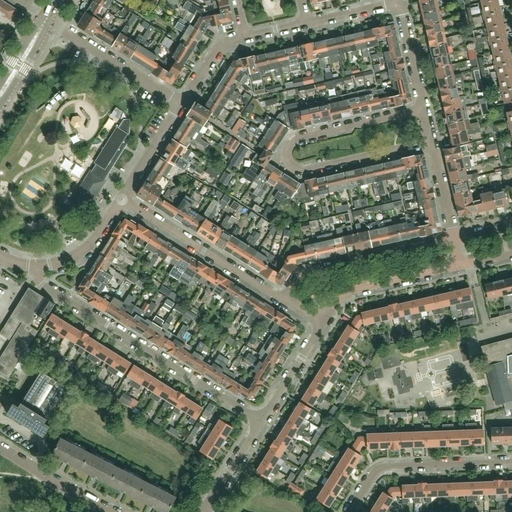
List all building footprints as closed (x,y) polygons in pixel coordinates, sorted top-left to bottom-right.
[(0,0),(0,11),(11,19),(16,10),(0,0)] [(110,4),(113,0),(112,0),(93,0),(93,1),(94,1),(109,10),(119,16),(119,17),(124,17),(128,10),(124,8),(122,12),(110,4)] [(145,0),(143,4),(153,10),(158,1),(156,0),(145,0)] [(230,12),(227,0),(215,0),(212,1),(213,5),(214,10),(215,12),(220,11),(221,14),(230,12)] [(438,10),(436,0),(430,0),(420,2),(422,13),(438,10)] [(500,12),(496,0),(493,0),(481,3),(484,15),(500,12)] [(109,10),(94,1),(92,4),(87,1),(83,8),(87,11),(86,13),(101,22),(109,10)] [(204,33),(208,27),(210,26),(211,27),(216,25),(214,16),(206,18),(204,12),(204,9),(201,9),(192,4),(190,7),(187,12),(195,16),(190,24),(204,33)] [(458,17),(465,16),(463,4),(458,5),(456,5),(458,17)] [(478,6),(470,8),(471,15),(480,14),(478,6)] [(99,39),(106,28),(107,29),(109,25),(114,16),(119,17),(119,16),(109,10),(101,22),(98,27),(91,23),(85,30),(93,35),(99,39)] [(233,24),(230,14),(230,13),(230,12),(221,14),(220,11),(215,12),(214,10),(204,12),(206,18),(214,16),(216,25),(222,24),(224,23),(225,26),(233,24)] [(441,21),(438,10),(422,13),(423,19),(425,24),(441,21)] [(503,24),(500,12),(484,15),(487,28),(503,24)] [(101,22),(86,13),(78,25),(85,30),(91,23),(98,27),(101,22)] [(133,14),(128,22),(133,24),(137,16),(133,14)] [(203,34),(204,33),(190,24),(180,18),(178,22),(184,26),(185,25),(189,28),(184,34),(198,43),(203,34)] [(474,25),(472,18),(469,19),(472,29),(473,30),(475,30),(478,30),(476,24),(474,25)] [(147,30),(150,25),(144,21),(141,26),(147,30)] [(427,35),(443,32),(441,21),(425,24),(427,35)] [(388,41),(387,36),(396,34),(393,22),(386,24),(386,27),(385,27),(378,28),(382,43),(383,42),(385,42),(388,41)] [(505,37),(503,24),(487,28),(490,40),(505,37)] [(109,45),(119,30),(114,27),(112,30),(110,29),(112,26),(109,25),(107,29),(106,28),(99,39),(109,45)] [(150,44),(146,41),(148,40),(147,39),(150,33),(154,27),(150,25),(147,30),(143,36),(142,36),(129,58),(130,59),(130,58),(139,64),(148,51),(146,50),(150,44)] [(121,32),(119,30),(109,45),(112,47),(112,48),(119,52),(128,38),(125,36),(130,28),(126,26),(121,32)] [(378,28),(372,30),(363,32),(367,48),(379,45),(378,44),(382,43),(378,28)] [(367,48),(363,32),(353,34),(357,50),(362,49),(363,57),(369,56),(367,48)] [(427,36),(430,46),(461,39),(460,35),(449,37),(445,38),(443,32),(427,35),(427,36)] [(130,39),(128,38),(119,52),(129,58),(142,36),(139,34),(134,42),(130,39)] [(184,34),(179,43),(181,44),(192,52),(198,43),(184,34)] [(357,50),(353,34),(344,37),(347,52),(351,51),(352,55),(358,54),(357,50)] [(399,49),(396,34),(387,36),(388,41),(385,42),(387,51),(399,49)] [(165,36),(160,44),(168,49),(173,41),(165,36)] [(344,53),(347,52),(344,37),(334,39),(339,61),(339,62),(346,61),(344,53)] [(477,38),(476,37),(471,38),(473,48),(474,51),(479,50),(478,43),(477,38)] [(508,49),(505,37),(490,40),(493,53),(508,49)] [(339,61),(334,39),(324,41),(328,57),(329,57),(330,63),(339,61)] [(448,54),(447,47),(462,44),(461,39),(430,46),(432,57),(448,54)] [(328,57),(324,41),(314,43),(318,59),(320,69),(326,67),(324,58),(328,57)] [(314,43),(313,44),(305,45),(308,62),(318,59),(314,43)] [(174,59),(176,61),(184,66),(185,65),(184,64),(192,52),(181,44),(172,58),(174,59)] [(305,45),(298,47),(295,48),(300,70),(301,71),(306,70),(304,62),(308,62),(305,45)] [(153,63),(161,52),(160,51),(161,50),(157,47),(153,53),(148,50),(148,51),(139,64),(151,72),(156,65),(153,63)] [(300,70),(295,48),(286,50),(285,50),(290,72),(300,70)] [(476,60),(474,51),(473,48),(467,49),(470,61),(476,60)] [(384,57),(385,62),(402,58),(399,49),(387,51),(383,52),(383,53),(378,54),(371,55),(372,59),(379,58),(384,57)] [(511,62),(508,49),(493,53),(496,65),(511,62)] [(290,72),(285,50),(276,52),(281,75),(290,72)] [(164,62),(164,61),(160,59),(160,58),(159,57),(161,54),(162,52),(161,52),(153,63),(156,65),(151,72),(166,82),(166,81),(169,76),(169,73),(172,68),(164,63),(164,62)] [(281,75),(276,52),(266,55),(269,70),(274,69),(276,76),(281,75)] [(435,68),(451,65),(448,54),(432,57),(435,68)] [(256,57),(262,83),(263,82),(262,78),(271,76),(269,70),(266,55),(257,57),(256,57)] [(256,57),(255,57),(246,59),(248,68),(250,75),(254,73),(257,84),(262,83),(256,57)] [(175,79),(184,66),(176,61),(174,64),(166,58),(164,61),(164,62),(164,63),(172,68),(169,73),(169,76),(166,81),(172,85),(175,79)] [(402,58),(385,62),(388,72),(404,68),(402,58)] [(248,68),(246,59),(239,61),(233,62),(232,64),(242,70),(248,68)] [(511,74),(511,65),(511,62),(496,65),(499,78),(511,74)] [(231,66),(227,73),(242,83),(241,84),(244,85),(249,77),(248,77),(248,76),(246,75),(247,73),(242,70),(232,64),(231,66)] [(435,68),(437,79),(453,76),(451,65),(435,68)] [(404,68),(388,72),(390,82),(392,81),(406,78),(404,68)] [(473,71),(476,83),(481,82),(478,70),(473,71)] [(241,84),(242,83),(227,73),(221,82),(234,91),(237,87),(238,88),(241,84)] [(462,74),(453,76),(437,79),(440,90),(456,87),(464,85),(462,74)] [(511,88),(511,74),(499,78),(502,91),(511,88)] [(312,76),(302,78),(304,85),(313,83),(312,76)] [(304,85),(302,78),(293,80),(293,82),(294,87),(294,88),(304,85)] [(410,93),(406,78),(392,81),(393,88),(391,88),(392,91),(399,90),(400,95),(410,93)] [(335,85),(334,80),(324,83),(325,89),(326,89),(335,87),(335,85)] [(239,94),(234,91),(221,82),(215,90),(228,100),(229,99),(234,102),(239,94)] [(314,85),(306,87),(307,93),(315,91),(314,85)] [(381,109),(379,99),(376,87),(366,89),(371,111),(381,109)] [(456,87),(440,90),(442,101),(443,101),(442,101),(458,98),(456,87)] [(511,88),(502,91),(505,104),(508,103),(508,104),(510,111),(506,112),(509,125),(511,124),(511,88)] [(371,111),(366,89),(356,92),(362,113),(371,111)] [(228,100),(215,90),(210,99),(223,108),(228,100)] [(352,115),(346,94),(342,95),(340,90),(336,91),(337,96),(342,118),(352,115)] [(412,102),(410,93),(400,95),(399,90),(392,91),(395,106),(402,104),(412,102)] [(385,98),(379,99),(381,109),(389,107),(390,107),(395,106),(392,91),(384,93),(385,98)] [(243,96),(244,97),(249,101),(251,97),(245,92),(243,96)] [(362,113),(356,92),(346,94),(352,115),(362,113)] [(342,118),(337,96),(327,98),(328,104),(333,120),(342,118)] [(465,108),(464,104),(465,104),(463,96),(458,98),(442,101),(443,101),(445,112),(465,108)] [(222,109),(223,108),(210,99),(204,108),(211,113),(217,118),(222,109)] [(52,101),(47,109),(53,112),(57,104),(52,101)] [(323,122),(319,106),(318,101),(308,104),(309,109),(313,124),(323,122)] [(304,127),(299,111),(297,102),(292,103),(293,108),(294,112),(289,114),(289,113),(287,114),(287,112),(283,113),(283,111),(279,114),(275,120),(267,115),(263,120),(257,116),(255,120),(261,124),(283,138),(289,129),(293,128),(293,129),(304,127)] [(190,111),(190,112),(206,121),(207,120),(211,113),(204,108),(195,103),(191,109),(190,111)] [(488,114),(486,103),(479,105),(482,115),(488,114)] [(249,104),(246,110),(252,113),(255,108),(249,104)] [(333,120),(328,104),(319,106),(323,122),(333,120)] [(116,107),(111,115),(118,119),(121,114),(123,112),(119,109),(116,107)] [(465,108),(445,112),(447,123),(463,120),(462,113),(466,112),(465,108)] [(304,127),(313,124),(309,109),(300,111),(299,111),(304,127)] [(83,110),(80,112),(87,120),(85,128),(88,129),(91,119),(83,110)] [(206,121),(190,112),(187,116),(188,116),(183,123),(197,131),(200,133),(203,135),(210,124),(206,121)] [(231,128),(237,118),(233,115),(232,114),(226,124),(231,128)] [(72,117),(70,123),(74,128),(81,127),(83,121),(79,116),(72,117)] [(109,117),(102,133),(108,136),(115,119),(109,117)] [(478,123),(470,125),(468,118),(463,120),(447,123),(450,134),(479,128),(478,123)] [(113,166),(124,149),(127,145),(128,144),(129,139),(129,136),(129,135),(130,134),(130,131),(130,126),(130,124),(130,121),(129,119),(124,119),(123,119),(95,164),(96,164),(91,172),(104,181),(108,174),(108,175),(113,166)] [(239,119),(232,129),(238,133),(240,130),(241,129),(245,123),(239,119)] [(207,149),(206,148),(208,144),(200,139),(203,135),(200,133),(197,131),(183,123),(178,132),(207,149)] [(251,126),(249,128),(278,146),(283,138),(261,124),(258,128),(252,124),(251,126)] [(263,155),(262,156),(270,161),(271,159),(273,155),(273,154),(278,146),(249,128),(248,130),(255,135),(259,138),(258,139),(262,142),(259,146),(266,150),(264,152),(263,155)] [(450,134),(453,147),(466,144),(466,142),(468,142),(467,135),(480,132),(479,128),(450,134)] [(207,149),(178,132),(173,140),(172,139),(172,140),(186,148),(189,143),(197,148),(205,153),(207,149)] [(229,141),(224,148),(233,154),(240,143),(231,138),(229,141)] [(191,152),(186,149),(186,148),(172,140),(166,148),(197,167),(199,163),(188,156),(191,152)] [(236,153),(243,158),(248,149),(241,144),(236,153)] [(443,150),(446,161),(468,156),(470,156),(469,151),(468,151),(466,144),(453,147),(453,148),(443,150)] [(487,152),(496,150),(496,149),(495,144),(487,146),(487,147),(486,147),(487,152)] [(197,167),(166,148),(161,157),(162,157),(175,166),(178,161),(186,166),(194,171),(195,171),(197,167)] [(230,159),(233,154),(227,151),(224,155),(230,159)] [(237,166),(243,158),(236,153),(230,162),(237,166)] [(413,172),(415,172),(418,171),(417,166),(426,164),(424,154),(414,157),(414,156),(408,158),(410,167),(412,167),(413,172)] [(270,161),(262,156),(259,155),(250,170),(247,168),(241,177),(252,184),(254,182),(255,183),(268,163),(270,161)] [(464,168),(471,167),(468,156),(446,161),(448,172),(464,168)] [(175,166),(162,157),(155,168),(172,179),(176,174),(177,175),(179,173),(177,172),(179,168),(175,166)] [(401,159),(393,161),(395,171),(396,176),(408,173),(406,168),(410,167),(408,158),(401,159)] [(218,161),(215,167),(222,171),(225,165),(218,161)] [(393,161),(383,164),(386,180),(390,179),(391,181),(397,180),(396,178),(396,176),(395,171),(393,161)] [(263,190),(277,168),(268,163),(255,183),(258,185),(252,193),(256,196),(261,189),(263,190)] [(217,179),(222,171),(215,167),(210,164),(205,172),(217,179)] [(386,180),(383,164),(373,166),(379,196),(386,194),(382,181),(386,180)] [(429,178),(426,164),(417,166),(418,171),(415,172),(417,181),(429,178)] [(379,196),(373,166),(364,168),(367,184),(372,183),(375,197),(379,196)] [(162,190),(164,192),(172,179),(155,168),(147,180),(138,193),(139,197),(145,201),(150,194),(157,198),(160,193),(162,190)] [(276,187),(285,173),(277,168),(263,190),(267,193),(272,184),(276,187)] [(367,184),(364,168),(354,170),(357,186),(367,184)] [(471,178),(477,177),(479,177),(478,173),(466,176),(464,168),(448,172),(451,183),(467,179),(471,178)] [(357,186),(354,170),(345,172),(348,189),(357,187),(357,186)] [(225,185),(231,176),(225,171),(219,181),(225,185)] [(348,189),(345,172),(335,175),(338,191),(339,193),(343,192),(343,190),(348,189)] [(276,206),(293,178),(285,173),(276,187),(279,189),(274,197),(278,200),(275,205),(276,206)] [(338,191),(335,175),(325,177),(329,193),(338,191)] [(329,193),(325,177),(315,179),(318,195),(319,195),(319,199),(325,197),(325,194),(329,193)] [(304,198),(302,183),(293,178),(276,206),(278,207),(287,193),(297,199),(304,198)] [(416,192),(432,189),(429,178),(417,181),(407,183),(408,190),(415,188),(416,192)] [(304,198),(305,204),(320,200),(319,199),(319,195),(318,195),(315,179),(305,181),(305,182),(302,183),(304,198)] [(453,194),(469,190),(467,180),(467,179),(451,183),(453,194)] [(89,181),(87,184),(71,209),(68,208),(62,218),(70,223),(76,214),(77,214),(81,217),(89,206),(98,191),(100,188),(89,181)] [(153,205),(161,210),(169,198),(173,192),(168,189),(164,196),(160,193),(157,198),(150,194),(145,201),(152,206),(153,205)] [(434,198),(432,189),(416,192),(417,196),(414,197),(416,202),(418,201),(434,198)] [(507,205),(503,189),(491,192),(495,208),(507,205)] [(472,201),(470,190),(469,190),(453,194),(456,205),(472,201)] [(181,203),(178,207),(172,217),(181,223),(198,194),(195,192),(188,202),(183,199),(181,203)] [(495,208),(491,192),(475,195),(476,198),(474,201),(472,201),(474,213),(495,208)] [(189,228),(198,214),(194,211),(203,197),(198,194),(181,223),(189,228)] [(222,199),(228,203),(231,199),(225,195),(222,199)] [(172,217),(178,207),(172,203),(173,201),(169,198),(161,210),(172,217)] [(367,198),(353,201),(355,209),(369,206),(367,198)] [(436,208),(434,198),(418,201),(420,211),(424,210),(436,208)] [(213,199),(202,216),(198,214),(189,228),(197,233),(197,234),(211,211),(217,202),(213,199)] [(235,211),(240,204),(234,201),(230,207),(235,211)] [(252,209),(257,213),(261,208),(260,208),(263,203),(260,201),(257,205),(255,204),(252,209)] [(474,213),(472,201),(456,205),(455,205),(458,216),(474,213)] [(391,208),(390,203),(382,205),(383,210),(384,212),(392,210),(391,208)] [(383,210),(382,205),(372,207),(373,212),(374,213),(378,212),(377,211),(383,210)] [(268,206),(262,216),(267,219),(273,209),(268,206)] [(439,222),(436,208),(424,210),(425,213),(420,214),(421,220),(429,218),(430,224),(439,222)] [(206,239),(214,225),(210,222),(215,214),(211,212),(212,211),(211,211),(197,234),(206,239)] [(214,244),(229,220),(231,217),(227,215),(219,228),(214,225),(206,239),(214,244)] [(222,249),(231,235),(227,232),(236,218),(232,216),(231,217),(229,220),(214,244),(222,249)] [(410,238),(408,228),(407,224),(405,217),(400,218),(401,223),(396,224),(400,240),(410,238)] [(261,218),(256,226),(260,229),(265,220),(261,218)] [(441,231),(439,222),(430,224),(429,218),(421,220),(418,221),(418,220),(414,221),(414,222),(413,222),(413,223),(418,221),(419,227),(423,226),(425,235),(432,233),(431,233),(441,231)] [(400,240),(396,224),(392,225),(391,219),(385,220),(390,242),(400,240)] [(139,225),(131,220),(130,222),(125,220),(123,223),(121,222),(112,235),(119,239),(126,244),(126,243),(128,241),(121,236),(126,229),(133,233),(139,225)] [(390,242),(385,220),(376,223),(380,245),(390,242)] [(425,235),(423,226),(419,227),(418,221),(413,223),(413,222),(407,224),(408,228),(410,238),(419,236),(425,235)] [(310,228),(309,222),(301,223),(303,230),(310,228)] [(380,245),(376,223),(376,222),(365,225),(366,227),(366,226),(370,247),(371,247),(380,245)] [(370,247),(366,226),(366,227),(361,228),(360,223),(355,224),(361,250),(361,249),(370,247)] [(146,246),(154,234),(139,225),(133,233),(136,235),(141,238),(138,243),(145,247),(146,246)] [(269,233),(274,237),(277,227),(274,225),(269,233)] [(357,251),(351,225),(347,226),(349,235),(343,236),(347,253),(356,251),(357,251)] [(240,230),(236,227),(231,235),(222,249),(223,250),(223,249),(231,254),(239,240),(235,238),(240,230)] [(343,236),(341,227),(336,229),(338,238),(333,239),(337,255),(347,253),(343,236)] [(260,235),(256,232),(253,238),(239,259),(248,265),(256,251),(252,248),(260,235)] [(136,235),(133,233),(127,243),(132,247),(134,241),(136,235)] [(331,233),(322,235),(327,257),(337,255),(333,239),(332,233),(331,233)] [(164,240),(154,234),(146,246),(145,247),(151,251),(145,261),(148,263),(152,258),(164,240)] [(126,244),(119,239),(112,235),(106,245),(135,263),(137,259),(127,253),(128,252),(123,248),(126,244),(126,243),(126,244)] [(244,243),(239,240),(231,254),(239,259),(253,238),(251,236),(249,235),(244,243)] [(268,250),(273,238),(266,235),(261,248),(268,250)] [(314,243),(318,259),(327,257),(322,235),(317,236),(318,242),(314,243)] [(276,253),(281,238),(275,236),(270,251),(276,253)] [(308,239),(302,240),(304,245),(308,262),(318,259),(314,243),(309,244),(308,239)] [(164,260),(173,246),(164,240),(152,258),(148,263),(148,264),(152,267),(159,257),(164,260)] [(108,260),(112,262),(112,261),(115,258),(121,261),(122,259),(133,267),(136,263),(135,263),(106,245),(100,254),(100,255),(108,260)] [(308,262),(304,245),(299,247),(300,251),(296,252),(296,254),(288,257),(283,254),(281,258),(294,266),(295,264),(308,262)] [(174,266),(183,252),(173,246),(164,260),(169,263),(170,263),(174,266)] [(261,274),(269,262),(264,261),(266,259),(269,254),(262,249),(259,253),(256,251),(248,265),(261,273),(260,273),(261,274)] [(184,272),(193,258),(183,252),(174,266),(169,274),(178,280),(178,279),(181,276),(183,272),(184,272)] [(278,273),(282,266),(278,262),(276,261),(273,265),(270,263),(274,257),(269,254),(266,259),(264,261),(269,262),(261,274),(275,282),(279,276),(278,273)] [(99,256),(94,264),(116,278),(119,279),(120,280),(123,282),(126,277),(109,267),(112,262),(108,260),(100,255),(99,256)] [(193,278),(202,264),(193,258),(184,272),(183,272),(181,276),(178,279),(188,285),(193,278)] [(285,280),(294,266),(281,258),(278,262),(282,266),(278,273),(279,276),(275,282),(281,286),(285,280)] [(116,278),(94,264),(88,274),(102,283),(104,284),(105,284),(109,277),(114,281),(116,278)] [(203,284),(212,270),(202,264),(193,278),(188,285),(187,287),(191,289),(195,282),(197,283),(198,281),(203,284)] [(210,294),(212,292),(221,276),(212,270),(203,284),(208,287),(204,292),(206,293),(201,300),(205,303),(210,294)] [(88,289),(92,282),(99,286),(102,283),(88,274),(79,287),(82,289),(79,292),(84,295),(82,297),(89,302),(95,293),(88,289)] [(134,284),(138,279),(130,274),(127,279),(134,284)] [(222,297),(231,282),(221,276),(212,292),(213,293),(214,292),(218,295),(222,297)] [(511,293),(511,284),(510,278),(500,281),(500,280),(500,281),(498,281),(501,296),(511,293)] [(149,284),(157,289),(160,283),(153,279),(149,284)] [(135,285),(143,290),(146,284),(139,280),(135,285)] [(501,296),(498,281),(496,282),(496,281),(495,282),(496,282),(485,284),(488,299),(501,296)] [(231,304),(241,288),(231,282),(222,297),(227,300),(229,298),(231,299),(229,303),(226,301),(221,310),(226,312),(231,304)] [(105,312),(113,299),(106,294),(103,298),(99,296),(104,288),(106,285),(105,284),(104,284),(102,283),(99,286),(95,293),(89,302),(93,304),(105,312)] [(168,296),(171,291),(162,285),(159,290),(168,296)] [(36,292),(29,287),(20,302),(12,315),(12,316),(0,334),(9,340),(21,321),(24,323),(0,361),(0,372),(9,378),(18,363),(28,347),(32,340),(38,332),(29,326),(35,318),(37,319),(39,316),(45,320),(55,304),(48,299),(46,300),(45,299),(45,298),(36,292)] [(250,294),(241,288),(231,304),(235,307),(237,305),(242,308),(250,294)] [(474,307),(469,288),(457,291),(461,309),(462,309),(462,310),(474,307)] [(461,309),(457,291),(445,294),(448,305),(449,305),(450,311),(456,310),(461,309)] [(208,305),(213,297),(210,294),(205,303),(208,305)] [(246,323),(260,300),(250,294),(242,308),(246,311),(244,313),(245,314),(239,324),(244,326),(246,323)] [(448,305),(445,294),(433,296),(437,314),(444,313),(443,306),(448,305)] [(437,314),(433,296),(421,299),(424,311),(433,309),(434,315),(437,314)] [(115,318),(124,303),(123,303),(114,297),(113,299),(105,312),(115,318)] [(124,324),(135,306),(130,303),(132,300),(127,297),(123,303),(124,303),(115,318),(124,324)] [(164,303),(172,308),(175,303),(167,299),(164,303)] [(424,311),(421,299),(409,302),(413,320),(422,318),(420,311),(424,311)] [(261,321),(270,307),(260,300),(246,323),(250,326),(254,319),(255,319),(257,316),(262,319),(260,320),(261,321)] [(149,327),(152,322),(147,319),(156,305),(151,301),(149,304),(150,304),(134,330),(143,336),(149,327)] [(134,330),(150,304),(149,304),(146,302),(142,310),(135,306),(124,324),(134,330)] [(413,320),(409,302),(397,305),(400,316),(399,316),(400,323),(405,321),(404,315),(410,314),(412,320),(413,320)] [(400,316),(397,305),(396,305),(396,303),(390,305),(390,306),(385,307),(388,319),(399,316),(400,316)] [(285,316),(270,307),(261,321),(268,325),(271,320),(275,322),(272,327),(272,326),(270,330),(268,329),(266,332),(273,336),(274,333),(280,325),(279,325),(285,316)] [(388,319),(385,307),(373,310),(376,322),(388,319)] [(199,311),(197,314),(204,319),(207,312),(201,308),(199,311)] [(183,315),(193,321),(196,316),(187,310),(183,315)] [(376,322),(373,310),(361,313),(362,315),(357,316),(362,324),(362,323),(364,323),(364,325),(376,322)] [(511,313),(490,319),(491,323),(511,317),(511,313)] [(52,336),(62,320),(52,314),(46,324),(51,327),(47,333),(52,336)] [(153,342),(164,324),(163,324),(162,323),(164,321),(156,316),(152,322),(149,327),(143,336),(152,341),(153,342)] [(163,348),(172,333),(167,330),(168,330),(167,330),(170,325),(169,324),(173,318),(169,316),(165,322),(164,324),(153,342),(163,348)] [(274,336),(287,344),(295,331),(293,330),(295,326),(291,323),(292,321),(285,316),(279,325),(280,325),(286,329),(281,338),(274,333),(273,336),(274,336)] [(360,332),(363,327),(361,326),(362,324),(357,316),(350,326),(349,325),(342,335),(352,342),(355,336),(358,338),(361,332),(360,332)] [(66,336),(72,326),(62,320),(52,336),(56,338),(60,333),(66,336)] [(228,329),(220,324),(218,327),(226,333),(228,329)] [(72,348),(75,343),(82,332),(72,326),(66,336),(71,340),(67,345),(72,348)] [(263,330),(257,327),(252,336),(258,340),(263,330)] [(172,354),(186,333),(180,329),(176,336),(172,333),(163,348),(172,354)] [(82,354),(85,349),(92,338),(87,336),(88,334),(83,331),(82,332),(75,343),(80,346),(77,352),(82,354)] [(182,360),(190,346),(185,343),(191,334),(186,331),(186,333),(172,354),(182,360)] [(346,351),(352,342),(342,335),(335,346),(345,352),(351,356),(351,355),(346,351)] [(287,344),(274,336),(271,341),(267,339),(264,344),(281,354),(286,345),(287,344)] [(511,337),(481,346),(485,363),(486,363),(487,367),(497,404),(503,403),(505,410),(511,408),(511,337)] [(91,361),(101,345),(92,338),(85,349),(90,352),(87,358),(91,361)] [(191,366),(205,345),(200,342),(195,349),(190,346),(182,360),(191,366)] [(258,354),(260,355),(274,364),(281,354),(264,344),(258,354)] [(105,361),(111,351),(101,345),(91,361),(96,363),(99,358),(105,361)] [(207,363),(202,360),(207,353),(207,352),(209,348),(205,345),(191,366),(201,372),(207,363)] [(339,363),(337,366),(342,370),(345,365),(339,361),(345,352),(335,346),(333,350),(331,349),(328,354),(329,355),(328,357),(339,363)] [(51,347),(49,351),(45,348),(42,352),(52,358),(57,350),(51,347)] [(36,354),(28,348),(15,369),(24,374),(36,354)] [(111,373),(121,357),(111,351),(105,361),(110,364),(106,370),(111,373)] [(260,355),(258,359),(249,353),(245,359),(268,374),(274,364),(260,355)] [(211,378),(224,357),(219,354),(214,362),(209,360),(207,363),(201,372),(211,378)] [(239,355),(233,365),(237,367),(243,358),(239,355)] [(125,374),(131,363),(121,357),(111,373),(115,375),(119,370),(125,374)] [(220,384),(228,372),(230,370),(225,367),(229,360),(224,357),(211,378),(220,384)] [(333,371),(337,366),(339,363),(328,357),(322,367),(337,377),(339,375),(333,371)] [(262,383),(268,374),(245,359),(245,360),(244,359),(243,361),(251,366),(255,368),(253,370),(251,369),(248,375),(252,378),(262,384),(262,383)] [(134,387),(144,371),(134,365),(127,375),(132,378),(129,384),(134,387)] [(337,377),(322,367),(315,378),(325,384),(328,380),(333,384),(337,377)] [(13,403),(6,413),(25,425),(43,436),(50,426),(45,423),(47,419),(46,418),(66,387),(41,371),(21,402),(20,402),(18,406),(13,403)] [(147,388),(154,378),(144,371),(134,387),(138,390),(142,384),(147,388)] [(237,382),(232,379),(235,376),(228,372),(220,384),(236,394),(242,385),(241,385),(245,380),(241,377),(237,382)] [(153,399),(163,384),(154,378),(147,388),(152,391),(149,396),(153,399)] [(254,397),(262,384),(252,378),(246,388),(242,385),(236,394),(243,399),(245,396),(249,399),(251,395),(254,397)] [(321,391),(325,384),(315,378),(308,388),(324,398),(327,394),(321,391)] [(167,400),(173,390),(163,384),(153,399),(158,402),(161,397),(166,400),(167,400)] [(114,391),(103,385),(101,389),(112,395),(114,391)] [(324,398),(308,388),(302,399),(312,406),(315,400),(321,404),(324,398)] [(177,406),(183,396),(184,395),(178,391),(177,392),(173,390),(167,400),(166,400),(163,405),(168,409),(171,403),(176,406),(177,406)] [(124,403),(128,396),(124,393),(119,400),(124,403)] [(133,399),(128,396),(124,403),(128,406),(133,399)] [(193,402),(183,396),(177,406),(176,406),(173,412),(178,415),(181,409),(186,412),(193,402)] [(193,424),(203,408),(193,402),(186,412),(187,413),(185,416),(189,419),(188,421),(193,424)] [(316,412),(300,402),(294,412),(304,418),(307,413),(313,416),(316,412)] [(300,423),(304,418),(294,412),(287,422),(303,432),(306,427),(300,423)] [(225,438),(232,427),(220,419),(215,426),(210,423),(208,427),(225,438)] [(303,432),(287,422),(281,431),(292,438),(295,433),(300,436),(303,432)] [(471,445),(471,423),(466,423),(466,430),(459,430),(460,445),(471,445)] [(483,444),(483,429),(476,429),(476,423),(471,423),(471,445),(483,444)] [(448,445),(447,424),(442,424),(442,431),(436,431),(437,446),(448,445)] [(460,445),(459,430),(453,430),(453,424),(447,424),(448,445),(460,445)] [(437,446),(436,431),(430,431),(430,425),(424,425),(424,432),(425,446),(437,446)] [(511,426),(491,428),(492,444),(503,443),(503,445),(508,444),(508,443),(511,442),(511,426)] [(219,448),(225,438),(208,427),(207,428),(212,431),(209,436),(204,433),(201,437),(219,448)] [(288,443),(292,438),(281,431),(275,441),(285,448),(291,451),(294,447),(288,443)] [(402,447),(401,432),(390,433),(390,448),(390,449),(397,449),(397,447),(402,447)] [(413,447),(413,432),(401,432),(402,447),(413,447)] [(425,446),(424,432),(413,432),(413,447),(425,446)] [(378,448),(378,433),(366,434),(366,436),(359,437),(363,445),(366,445),(367,449),(378,448)] [(390,448),(390,433),(378,433),(378,448),(390,448)] [(193,438),(189,436),(188,436),(184,443),(189,446),(193,439),(193,438)] [(212,459),(219,448),(201,437),(198,442),(203,445),(200,451),(212,459)] [(361,455),(357,453),(363,445),(359,437),(351,449),(349,448),(342,458),(354,466),(361,455)] [(81,469),(90,453),(61,438),(53,455),(67,462),(81,469)] [(285,448),(275,441),(274,440),(270,446),(272,447),(269,451),(279,457),(279,458),(284,461),(287,456),(282,453),(285,448)] [(318,444),(312,454),(315,457),(320,460),(327,449),(318,444)] [(276,463),(279,458),(279,457),(269,451),(263,461),(278,471),(281,466),(276,463)] [(110,484),(118,468),(90,453),(81,469),(95,476),(110,484)] [(354,466),(342,458),(338,464),(332,461),(330,464),(348,476),(354,466)] [(278,471),(263,461),(256,471),(267,477),(270,472),(275,475),(278,471)] [(342,486),(348,476),(330,464),(327,470),(332,474),(329,478),(342,486)] [(138,499),(147,482),(118,468),(110,484),(124,491),(138,499)] [(335,496),(342,486),(329,478),(323,488),(335,496)] [(507,493),(507,481),(502,481),(502,479),(495,480),(495,493),(502,493),(502,500),(507,500),(507,493)] [(495,493),(495,480),(495,481),(483,482),(484,494),(490,493),(490,500),(495,500),(495,493)] [(167,511),(175,497),(161,490),(147,482),(138,499),(152,506),(164,511),(167,511)] [(304,491),(291,482),(290,484),(288,487),(301,495),(304,491)] [(426,496),(425,484),(425,482),(418,483),(419,484),(414,485),(414,496),(414,503),(420,503),(419,496),(425,496),(426,496)] [(472,501),(472,482),(460,483),(461,495),(467,494),(467,501),(472,501)] [(484,494),(483,482),(472,482),(472,501),(478,501),(477,494),(484,494)] [(449,502),(448,483),(437,484),(437,495),(443,495),(444,502),(449,502)] [(461,495),(460,483),(448,483),(449,502),(455,502),(454,495),(461,495)] [(437,495),(437,484),(425,484),(426,496),(425,496),(426,503),(431,503),(431,496),(437,495)] [(414,496),(414,485),(402,485),(402,487),(390,487),(395,495),(402,495),(402,504),(408,503),(407,497),(414,496)] [(390,504),(395,495),(390,487),(386,494),(383,492),(377,502),(392,511),(395,507),(390,504)] [(329,506),(335,496),(323,488),(317,497),(316,499),(329,506)] [(391,511),(392,511),(377,502),(370,511),(391,511)]
